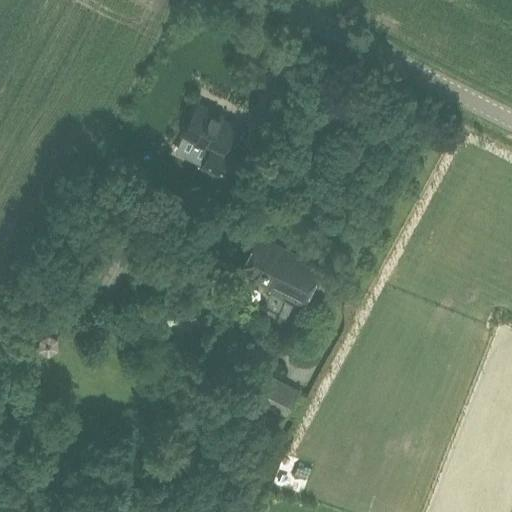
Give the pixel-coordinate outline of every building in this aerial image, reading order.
[(228,179),(240,156),(224,148),(236,125),(198,105),(184,132),(213,147),(203,166),(228,179)] [(186,189),(189,201),(205,197),(202,185),(186,189)] [(305,301),(320,271),(298,260),(300,256),(259,236),(242,270),(305,301)] [(286,317),(292,304),(272,293),(264,307),(286,317)] [(58,350),(58,340),(49,334),(40,340),(39,350),(48,356),(58,350)] [(286,416),(300,389),(267,372),(253,399),(286,416)]
